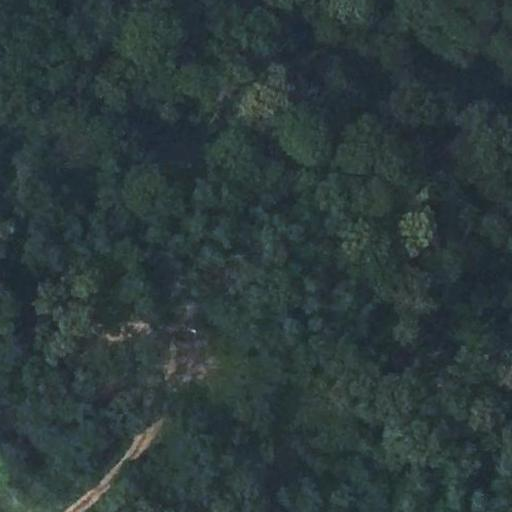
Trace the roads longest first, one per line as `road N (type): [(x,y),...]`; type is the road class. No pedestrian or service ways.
road 1 (tertiary): [(486,511),(307,225),(110,102),(88,70),(80,0)]
road 2 (track): [(77,511),(174,428),(209,365)]
